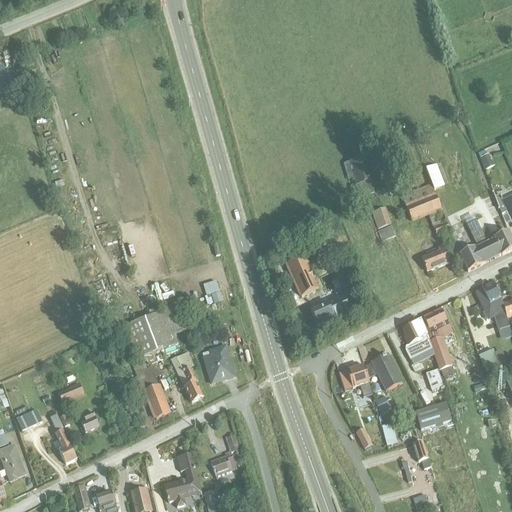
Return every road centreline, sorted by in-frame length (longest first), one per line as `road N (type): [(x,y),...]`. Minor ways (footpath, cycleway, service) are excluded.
road 1 (tertiary): [(172,0),(279,377),(326,511)]
road 2 (residential): [(242,397),(12,511)]
road 3 (residential): [(511,264),(320,361)]
road 4 (unclassified): [(320,361),(317,383),(380,511)]
